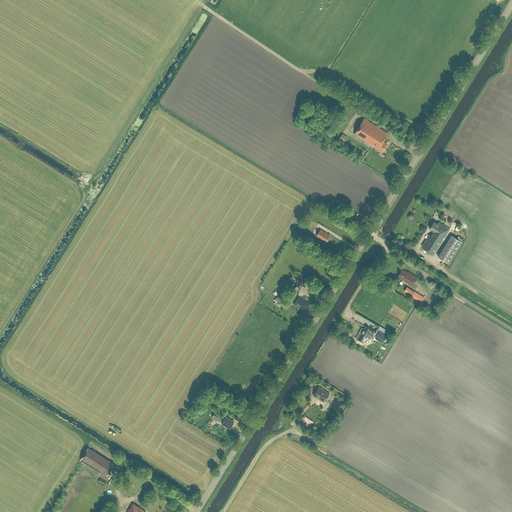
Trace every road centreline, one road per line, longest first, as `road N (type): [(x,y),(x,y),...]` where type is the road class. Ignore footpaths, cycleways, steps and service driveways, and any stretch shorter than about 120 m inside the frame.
road 1 (tertiary): [(196,511),(511,2)]
road 2 (track): [(193,0),(302,71),(328,71),(430,133)]
road 3 (track): [(511,315),(411,250)]
